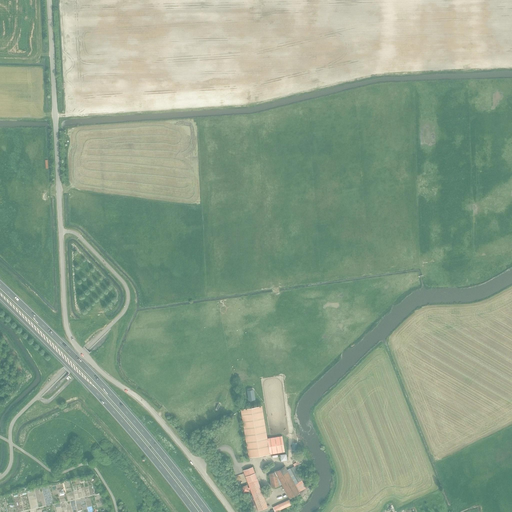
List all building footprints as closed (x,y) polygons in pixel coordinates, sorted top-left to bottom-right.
[(267,438),(262,405),(241,409),(249,457),(286,451),(283,435),(267,438)] [(246,476),(255,473),(253,466),(243,470),(246,476)] [(272,487),(283,485),(291,501),(301,495),(299,492),(303,490),(299,482),(295,484),(285,466),(275,471),(270,473),(272,487)] [(302,480),(295,466),(291,468),(298,482),(302,480)] [(248,482),(252,493),(258,511),(268,507),(257,478),(248,482)] [(247,485),(241,487),(243,493),(249,491),(247,485)] [(289,499),(273,507),(275,511),(292,504),(289,499)]
